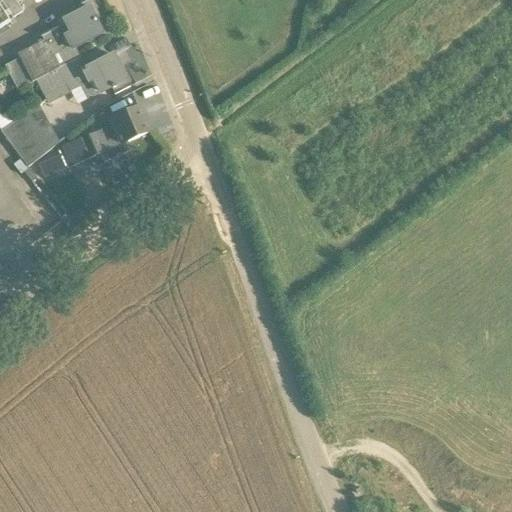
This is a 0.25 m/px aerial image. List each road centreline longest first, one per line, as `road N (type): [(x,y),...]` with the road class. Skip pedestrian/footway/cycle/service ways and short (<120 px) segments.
road 1 (unclassified): [(334,511),(202,150)]
road 2 (unclassified): [(202,150),(0,317)]
road 3 (track): [(311,457),(357,448),(386,453),(438,511)]
